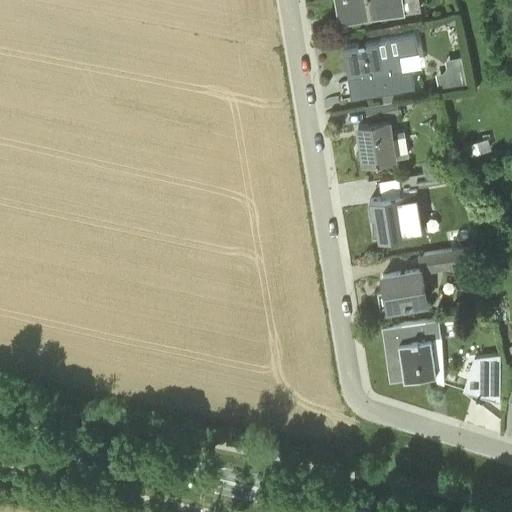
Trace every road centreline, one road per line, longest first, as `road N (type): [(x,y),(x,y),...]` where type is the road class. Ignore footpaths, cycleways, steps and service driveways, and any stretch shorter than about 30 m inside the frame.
road 1 (residential): [(288,0),(352,391),(374,412),(511,455)]
road 2 (primary): [(359,511),(0,434)]
